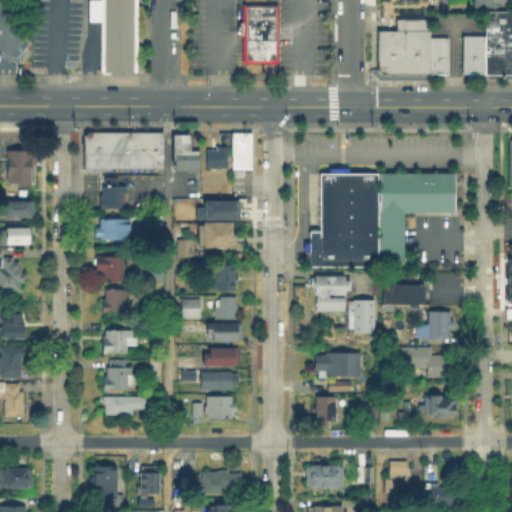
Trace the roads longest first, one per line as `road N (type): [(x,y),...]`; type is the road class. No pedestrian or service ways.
road 1 (primary): [(511,107),(0,106)]
road 2 (residential): [(511,441),(0,441)]
road 3 (residential): [(61,511),(61,106)]
road 4 (residential): [(273,511),(272,107)]
road 5 (residential): [(483,511),(484,107)]
